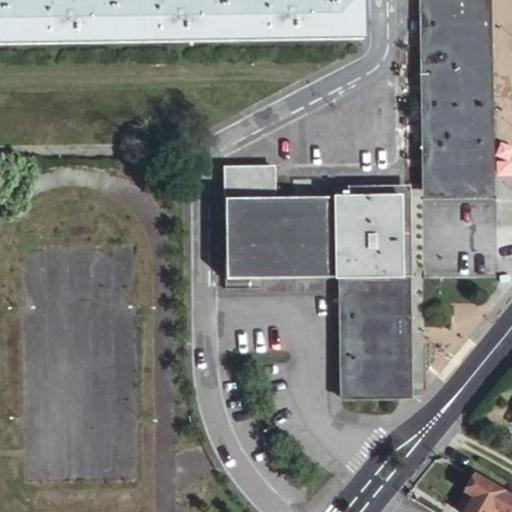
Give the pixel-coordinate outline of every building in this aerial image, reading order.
[(360,0),(0,0),(0,48),(361,47),(362,45),(361,15),(360,0)] [(422,0),(424,187),(481,186),(481,0),(422,0)] [(424,187),(424,199),(495,198),(492,0),(481,0),(481,186),(424,187)] [(227,279),(342,278),(399,278),(399,195),(276,196),(275,167),(225,168),(227,279)] [(399,278),(410,278),(410,266),(410,199),(410,195),(399,195),(399,278)] [(399,278),(342,278),(342,400),(399,398),(399,278)] [(412,398),(410,278),(399,278),(399,398),(412,398)] [(511,511),(511,496),(476,476),(466,492),(469,493),(462,504),(470,508),(467,511),(511,511)]
